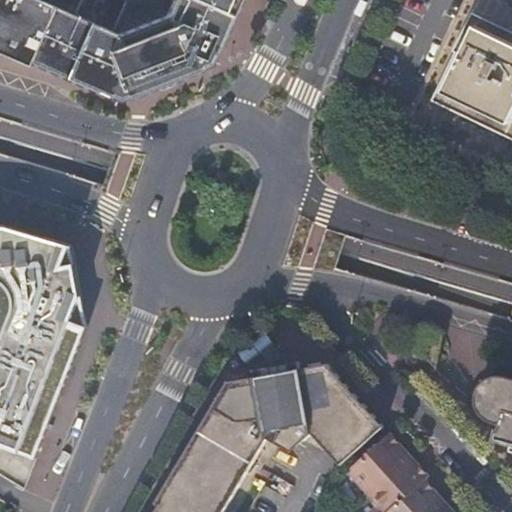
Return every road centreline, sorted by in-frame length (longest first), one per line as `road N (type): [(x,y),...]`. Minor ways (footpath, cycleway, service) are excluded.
road 1 (primary): [(0,144),(511,310)]
road 2 (primary): [(511,292),(0,128)]
road 3 (residential): [(321,282),(325,311),(511,511)]
road 4 (secondary): [(150,264),(145,312),(66,511)]
road 5 (secondary): [(107,511),(221,300)]
road 6 (primary): [(511,264),(350,216),(288,180)]
road 7 (primary): [(321,282),(511,333)]
road 8 (primary): [(184,134),(108,131),(0,99)]
road 9 (tertiary): [(287,166),(301,103),(344,0)]
road 10 (primary): [(0,172),(86,200),(144,236)]
road 11 (tertiary): [(299,0),(264,70),(217,121)]
